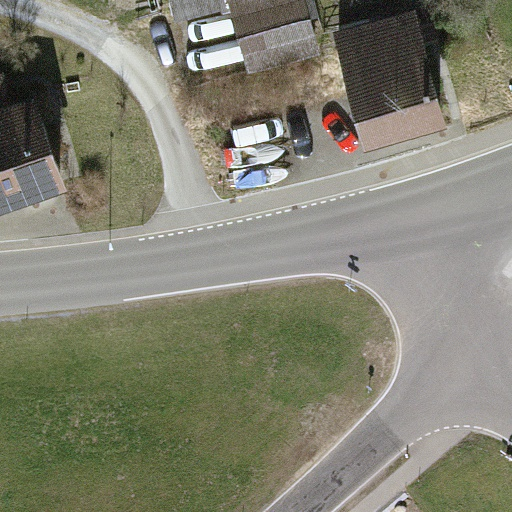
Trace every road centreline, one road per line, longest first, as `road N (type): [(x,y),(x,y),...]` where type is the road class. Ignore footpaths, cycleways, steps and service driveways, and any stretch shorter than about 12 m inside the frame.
road 1 (tertiary): [(0,286),(442,220)]
road 2 (tertiary): [(297,511),(480,350)]
road 3 (tertiary): [(480,350),(442,220)]
